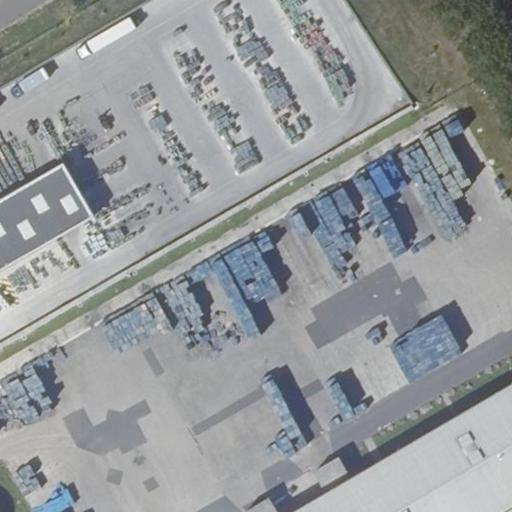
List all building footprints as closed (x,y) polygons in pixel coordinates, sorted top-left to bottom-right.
[(445,126),(475,178),(487,171),(457,119),(445,126)] [(99,164),(105,175),(126,163),(120,152),(99,164)] [(0,274),(94,219),(66,165),(0,200),(0,274)] [(149,187),(124,204),(138,225),(163,208),(149,187)] [(435,377),(350,417),(358,435),(443,395),(435,377)] [(511,511),(511,386),(298,511),(511,511)]
